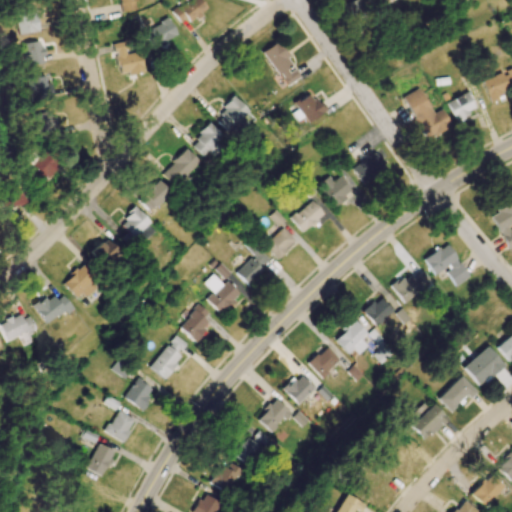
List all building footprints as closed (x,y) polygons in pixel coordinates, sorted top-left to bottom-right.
[(135,9),(133,0),(116,0),(117,11),(135,9)] [(187,0),(171,12),(179,22),(186,17),(189,22),(206,9),(199,0),(187,0)] [(352,0),(339,6),(347,25),(366,16),(359,0),(352,0)] [(370,0),(378,16),(398,6),(394,0),(370,0)] [(37,31),(33,7),(15,11),(19,35),(37,31)] [(150,46),(175,38),(169,20),(143,28),(150,46)] [(43,63),(39,40),(21,44),(25,66),(43,63)] [(142,72),(139,52),(125,54),(123,41),(113,43),(117,75),(142,72)] [(298,77),(292,67),(293,66),(276,41),(261,51),(285,86),(298,77)] [(487,99),(511,88),(511,67),(511,68),(501,72),(480,81),(487,99)] [(49,98),(48,76),(27,78),(29,99),(49,98)] [(402,97),(427,139),(449,125),(440,108),(432,113),(417,88),(402,97)] [(293,103),(306,122),(323,111),(310,92),(293,103)] [(445,102),(453,120),(474,111),(466,93),(445,102)] [(249,114),(233,97),(215,113),(231,131),(249,114)] [(51,118),(49,111),(31,116),(38,140),(60,134),(55,117),(51,118)] [(188,143),(204,160),(224,142),(209,124),(188,143)] [(197,162),(184,149),(159,173),(171,186),(197,162)] [(350,169),(361,183),(383,166),(372,151),(350,169)] [(41,183),(58,165),(44,152),(27,170),(41,183)] [(338,176),(331,181),(328,176),(316,183),(332,206),(350,193),(338,176)] [(169,196),(160,182),(136,197),(144,211),(169,196)] [(0,204),(5,213),(25,200),(16,187),(0,197),(0,204)] [(289,217),(299,231),(321,215),(311,201),(289,217)] [(511,224),(511,203),(490,212),(505,249),(511,246),(511,226),(511,224)] [(154,229),(133,208),(117,223),(126,232),(123,235),(135,248),(154,229)] [(276,258),(294,242),(280,227),(262,244),(276,258)] [(106,267),(119,253),(103,238),(90,252),(106,267)] [(454,286),(468,277),(445,243),(422,259),(433,276),(443,269),(454,286)] [(247,286),(261,270),(248,258),(234,274),(247,286)] [(77,301),(97,281),(80,264),(60,283),(77,301)] [(433,287),(424,271),(411,279),(408,274),(390,284),(402,305),(433,287)] [(238,295),(225,281),(221,285),(211,274),(202,282),(211,292),(204,299),(217,314),(238,295)] [(69,306),(61,295),(51,302),(46,294),(30,305),(45,324),(69,306)] [(361,311),(374,326),(391,311),(377,296),(361,311)] [(194,342),(204,331),(198,326),(208,315),(197,304),(177,326),(194,342)] [(33,328),(27,316),(19,319),(17,314),(0,321),(0,327),(6,341),(33,328)] [(359,339),(365,333),(354,321),(333,339),(349,357),(364,344),(359,339)] [(511,330),(494,348),(507,362),(511,357),(511,330)] [(162,378),(179,357),(175,353),(184,343),(174,335),(148,367),(162,378)] [(319,377),(337,360),(324,346),(306,363),(319,377)] [(501,367),(486,346),(460,365),(476,386),(501,367)] [(281,389),(295,404),(312,388),(298,373),(281,389)] [(435,398),(449,412),(472,390),(458,376),(435,398)] [(151,388),(134,378),(121,399),(139,410),(151,388)] [(288,412),(273,398),(254,419),(269,432),(288,412)] [(418,418),(409,426),(422,441),(446,419),(431,403),(425,409),(421,403),(412,412),(418,418)] [(103,434),(122,441),(131,418),(113,410),(103,434)] [(243,435),(230,453),(248,466),(268,439),(256,430),(249,440),(243,435)] [(415,443),(402,431),(382,452),(395,464),(415,443)] [(83,468),(100,476),(112,451),(96,443),(83,468)] [(511,449),(495,469),(511,483),(511,481),(511,449)] [(207,483),(229,495),(243,471),(228,463),(225,469),(218,465),(207,483)] [(502,487),(488,474),(469,494),(483,507),(502,487)] [(191,511),(213,511),(218,501),(199,493),(191,511)] [(357,511),(362,504),(343,493),(332,511),(352,511),(353,510),(357,511)] [(475,511),(476,511),(461,499),(451,511),(475,511)]
